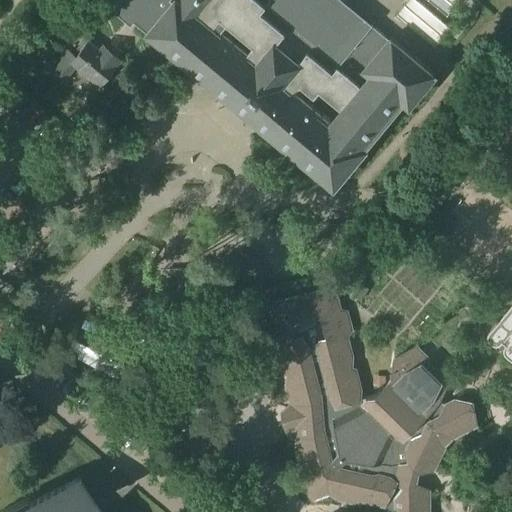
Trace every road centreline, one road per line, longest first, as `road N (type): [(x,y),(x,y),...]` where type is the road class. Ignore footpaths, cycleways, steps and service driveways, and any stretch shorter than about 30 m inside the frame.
road 1 (residential): [(185,511),(0,355)]
road 2 (unknown): [(138,223),(200,111)]
